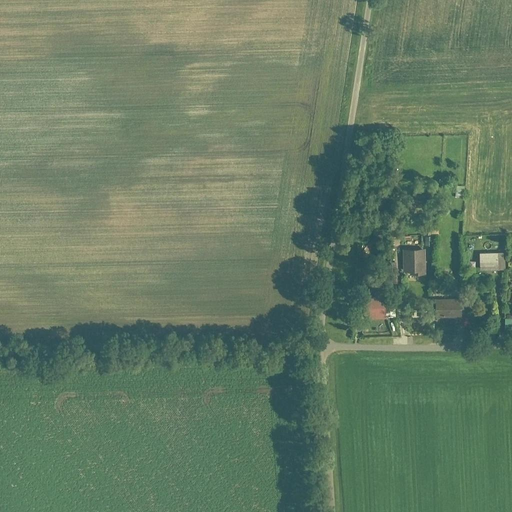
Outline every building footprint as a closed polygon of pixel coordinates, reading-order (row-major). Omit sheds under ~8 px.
[(454,186),(454,200),(464,200),(464,185),(454,186)] [(480,243),(480,254),(476,254),(477,271),(502,270),(501,252),(498,253),(498,243),(480,243)] [(406,251),(406,274),(424,274),(423,251),(406,251)] [(437,299),(438,318),(463,317),(463,298),(437,299)] [(364,299),(364,321),(388,321),(388,299),(364,299)] [(392,321),(399,320),(398,303),(390,303),(392,321)]
